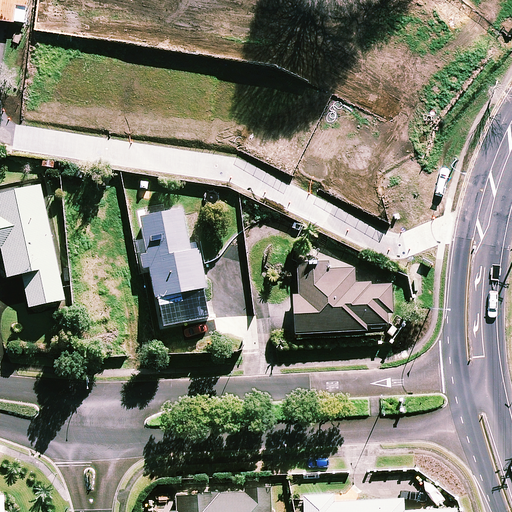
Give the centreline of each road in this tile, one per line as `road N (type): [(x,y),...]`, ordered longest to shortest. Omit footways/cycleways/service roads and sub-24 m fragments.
road 1 (residential): [(485,420),(159,442),(122,422)]
road 2 (residential): [(122,422),(173,392),(475,371)]
road 3 (secondary): [(511,132),(475,262),(475,371)]
